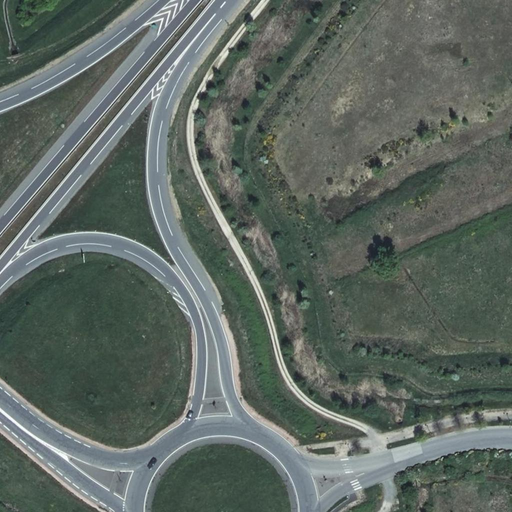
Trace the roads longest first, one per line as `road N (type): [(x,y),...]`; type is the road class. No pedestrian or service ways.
road 1 (track): [(384,511),(391,492),(380,436),(290,380),(269,293),(197,160),(201,100),(266,0)]
road 2 (secondary): [(256,434),(234,398),(201,281),(162,210),(157,174),(176,82),(228,0)]
road 3 (secondary): [(0,286),(65,246),(89,242),(149,256),(190,307),(200,344),(200,401),(172,444)]
road 4 (secondary): [(0,272),(224,0)]
road 5 (secondary): [(198,0),(0,237)]
road 6 (secondary): [(164,0),(79,68),(0,107)]
road 7 (unclassified): [(384,465),(511,436)]
